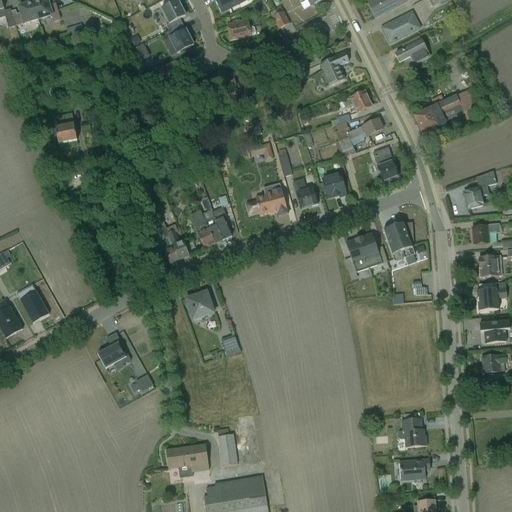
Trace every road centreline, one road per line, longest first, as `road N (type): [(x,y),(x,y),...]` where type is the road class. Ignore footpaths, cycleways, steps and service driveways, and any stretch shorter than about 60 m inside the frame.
road 1 (residential): [(0,373),(160,283),(427,187)]
road 2 (residential): [(463,511),(441,230),(427,187)]
road 3 (residential): [(347,13),(290,40),(223,57),(196,0)]
road 4 (residential): [(427,187),(347,13)]
